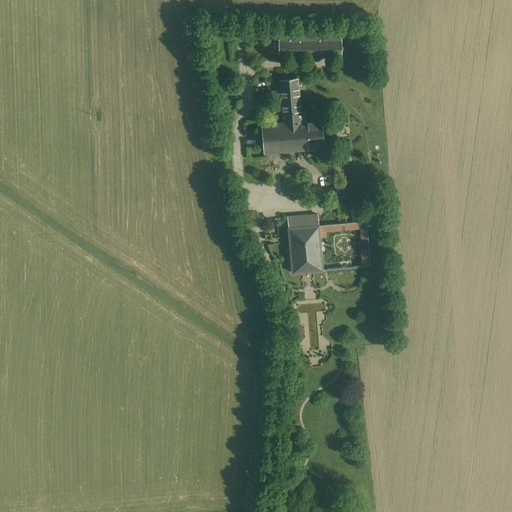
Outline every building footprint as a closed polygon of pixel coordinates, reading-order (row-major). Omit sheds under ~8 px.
[(279,29),(279,54),(343,54),(343,29),(279,29)] [(263,124),(265,154),(326,149),(323,119),(305,120),(301,77),(281,79),(284,122),(263,124)] [(290,228),(320,225),(319,214),(289,216),(290,228)] [(364,268),(372,267),(368,221),(320,225),(321,232),(361,229),(361,239),(368,239),(369,248),(362,249),(364,268)] [(290,228),(294,273),(324,271),(321,232),(320,225),(290,228)]
